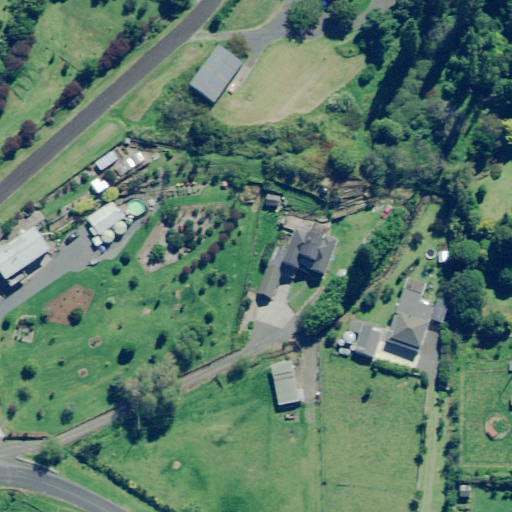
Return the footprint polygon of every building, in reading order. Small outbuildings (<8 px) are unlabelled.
[(243,66),(217,44),(181,88),(207,109),(243,66)] [(279,196),(267,194),(264,207),(276,209),(279,196)] [(122,221),(110,203),(84,221),(96,238),(122,221)] [(337,244),(323,239),(327,228),(310,222),(305,237),(293,232),(283,261),(325,277),(337,244)] [(0,280),(46,250),(31,228),(0,247),(0,280)] [(282,271),(268,266),(258,295),(271,300),(282,271)] [(420,299),(402,293),(385,344),(418,355),(433,309),(418,304),(420,299)] [(382,332),(355,323),(351,333),(359,336),(353,353),(373,360),(382,332)] [(297,404),(290,364),(270,368),(277,408),(297,404)] [(383,366),(372,364),(370,374),(381,377),(383,366)]
